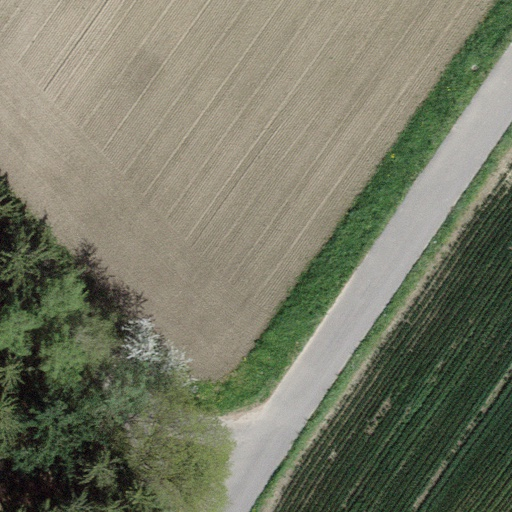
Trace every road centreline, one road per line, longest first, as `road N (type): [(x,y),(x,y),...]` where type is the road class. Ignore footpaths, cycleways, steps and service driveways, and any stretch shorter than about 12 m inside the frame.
road 1 (unclassified): [(511,65),(213,511)]
road 2 (track): [(218,501),(36,266),(0,232)]
